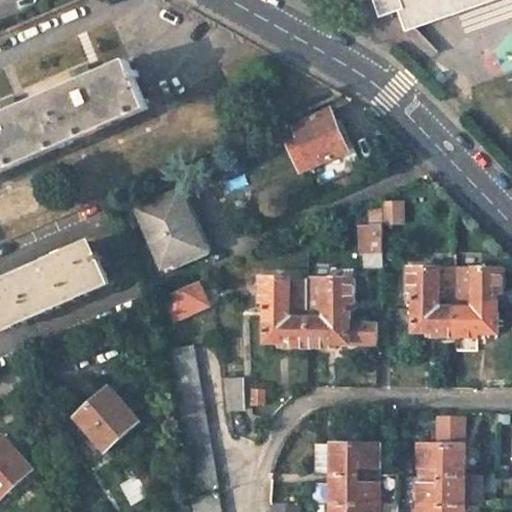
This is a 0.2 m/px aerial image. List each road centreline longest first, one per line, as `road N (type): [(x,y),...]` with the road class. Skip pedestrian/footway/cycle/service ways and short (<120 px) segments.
road 1 (unclassified): [(234,0),(390,93),(511,225)]
road 2 (unclassified): [(511,401),(300,404),(284,415),(263,455),(257,511)]
